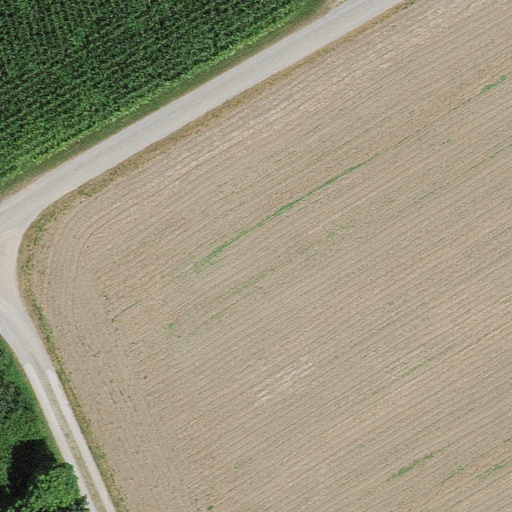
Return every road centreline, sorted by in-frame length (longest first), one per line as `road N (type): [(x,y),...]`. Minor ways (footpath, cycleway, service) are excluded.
road 1 (track): [(0,238),(391,0)]
road 2 (track): [(0,292),(104,511)]
